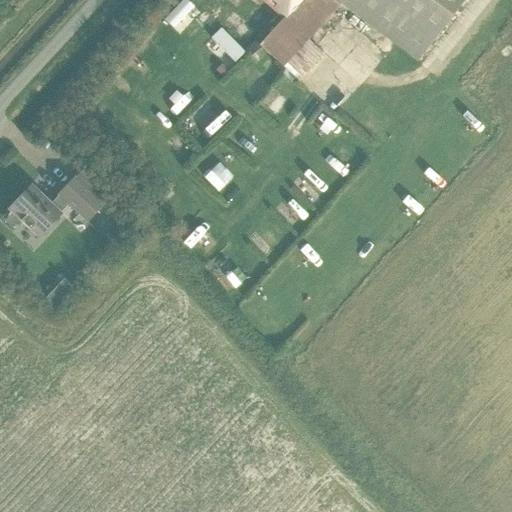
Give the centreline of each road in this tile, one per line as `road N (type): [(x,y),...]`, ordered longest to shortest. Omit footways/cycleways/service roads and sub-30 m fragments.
road 1 (track): [(383,511),(169,288),(135,290),(67,352),(45,352),(0,312)]
road 2 (unknown): [(498,0),(441,65),(419,74),(354,75),(333,85),(231,225)]
road 3 (unclassified): [(0,105),(95,0)]
